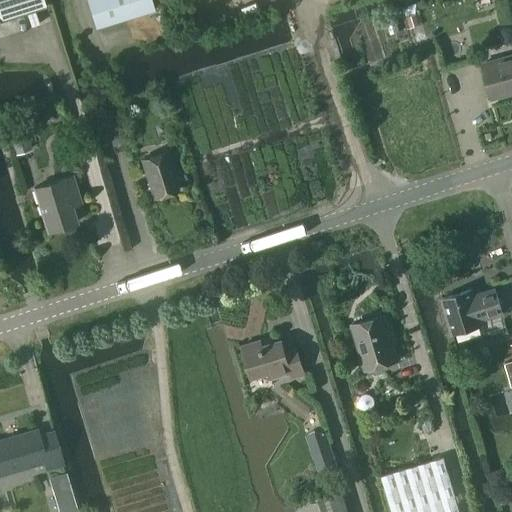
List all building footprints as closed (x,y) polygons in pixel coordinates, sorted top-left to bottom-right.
[(0,0),(0,21),(44,7),(42,0),(0,0)] [(85,0),(95,29),(152,10),(149,0),(85,0)] [(511,0),(499,0),(505,21),(511,19),(511,0)] [(404,15),(408,29),(418,26),(414,11),(404,15)] [(384,20),(389,35),(398,32),(394,17),(384,20)] [(511,55),(482,64),(491,99),(511,92),(511,55)] [(8,141),(13,155),(29,149),(24,135),(8,141)] [(140,161),(152,199),(177,191),(165,153),(140,161)] [(33,188),(44,225),(46,232),(68,225),(75,223),(67,196),(76,193),(71,177),(33,188)] [(502,313),(494,289),(472,295),(470,289),(442,298),(452,334),(481,325),(479,320),(502,313)] [(352,325),(365,369),(396,360),(382,316),(352,325)] [(284,351),(281,340),(261,346),(259,340),(241,346),(251,379),(268,373),(270,379),(290,373),(292,379),(304,375),(296,348),(284,351)] [(359,398),(358,402),(359,406),(362,409),(367,410),(370,409),(373,406),(374,402),(373,398),(370,395),(366,394),(362,395),(359,398)] [(36,429),(0,438),(0,473),(44,462),(46,470),(62,466),(52,431),(38,435),(36,429)] [(337,467),(330,447),(313,453),(319,473),(337,467)] [(378,477),(389,511),(456,511),(440,458),(378,477)] [(66,473),(49,479),(54,495),(71,490),(66,473)] [(294,505),(296,511),(346,511),(340,490),(294,505)]
